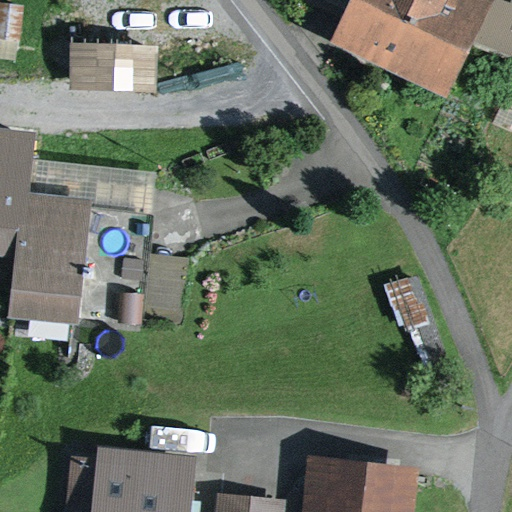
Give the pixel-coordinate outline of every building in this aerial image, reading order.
[(442,0),(364,0),(348,35),(440,79),(471,14),(442,0)] [(511,10),(486,1),(474,31),(511,46),(511,10)] [(157,45),(70,44),(69,88),(156,89),(157,45)] [(167,73),(170,118),(240,114),(238,69),(167,73)] [(0,246),(16,248),(9,310),(12,310),(31,140),(0,136),(0,246)] [(31,140),(12,310),(131,323),(143,216),(26,203),(33,141),(31,140)] [(93,511),(187,511),(192,466),(77,456),(72,502),(94,504),(93,511)] [(311,467),(305,511),(409,511),(413,478),(311,467)] [(278,511),(279,509),(211,500),(209,511),(278,511)]
